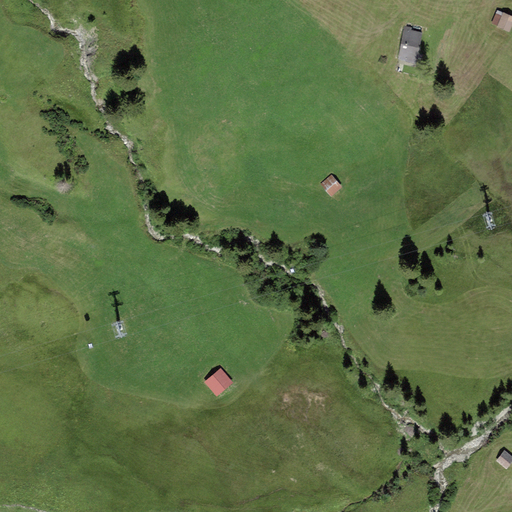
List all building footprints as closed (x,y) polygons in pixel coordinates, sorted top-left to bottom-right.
[(511,21),(511,17),(497,11),(492,23),(508,30),(511,21)] [(411,27),(406,26),(399,57),(414,60),(420,34),(410,32),(411,27)] [(332,177),(323,185),(331,194),(340,186),(332,177)] [(219,371),(208,382),(218,393),(229,383),(219,371)] [(511,457),(505,452),(498,461),(506,468),(511,460),(511,457)]
